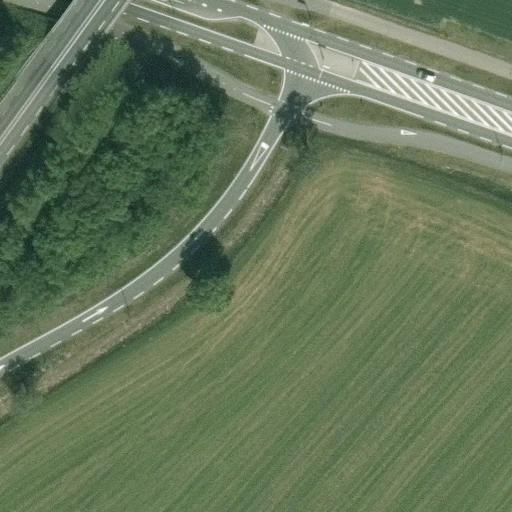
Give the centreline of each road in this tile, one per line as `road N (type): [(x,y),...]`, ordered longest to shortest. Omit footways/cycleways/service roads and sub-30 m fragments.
road 1 (primary): [(0,367),(182,252),(230,200),(284,111)]
road 2 (unclassified): [(284,111),(151,45),(25,0)]
road 3 (tertiary): [(511,105),(285,29)]
road 4 (unclassified): [(511,166),(284,111)]
road 5 (tertiary): [(297,69),(511,143)]
road 6 (unclassified): [(300,0),(511,71)]
road 7 (tertiary): [(99,0),(297,69)]
road 8 (primary): [(0,140),(101,0)]
